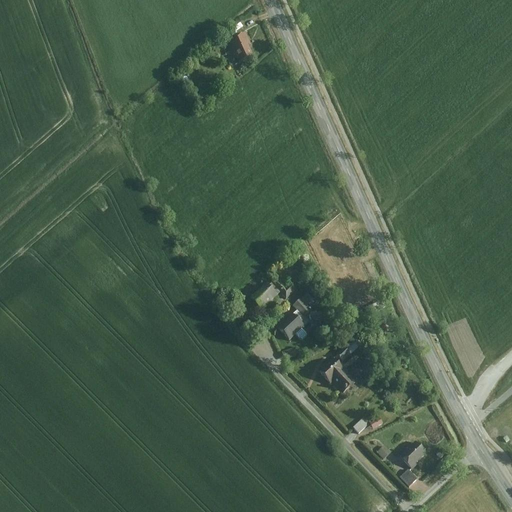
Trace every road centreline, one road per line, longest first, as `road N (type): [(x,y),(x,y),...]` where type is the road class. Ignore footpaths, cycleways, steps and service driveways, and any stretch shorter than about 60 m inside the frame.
road 1 (tertiary): [(271,0),(467,426)]
road 2 (residential): [(410,509),(274,372),(261,343)]
